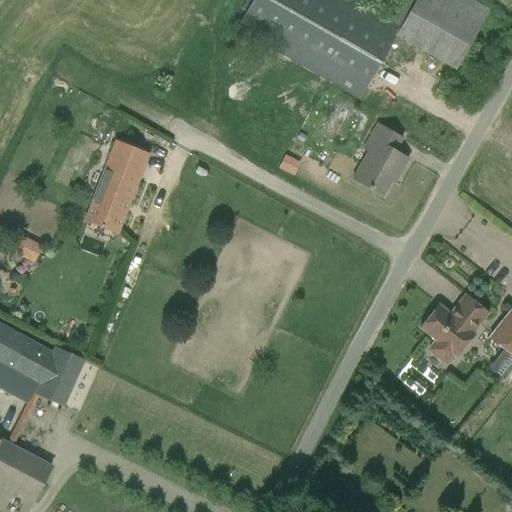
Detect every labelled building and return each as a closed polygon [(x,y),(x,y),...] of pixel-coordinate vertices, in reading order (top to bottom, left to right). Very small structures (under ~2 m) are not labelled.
[(360,99),(395,36),(455,70),(489,12),(467,0),(394,0),(383,20),(348,0),(252,0),(237,29),(360,99)] [(161,71),(151,89),(162,96),(172,78),(161,71)] [(401,138),(377,125),(363,150),(368,153),(352,180),(382,197),(395,173),(399,175),(407,159),(394,152),(401,138)] [(115,146),(86,222),(117,233),(145,157),(115,146)] [(18,237),(10,255),(34,267),(42,249),(18,237)] [(472,334),(488,314),(464,295),(449,315),(438,306),(419,329),(435,342),(431,347),(431,354),(441,362),(448,361),(452,356),(455,358),(474,335),(472,334)] [(492,372),(502,380),(511,367),(511,308),(489,338),(504,350),(491,366),(492,372)] [(0,389),(32,408),(39,395),(63,406),(83,362),(53,348),(51,351),(0,324),(0,389)] [(51,466),(0,439),(0,484),(32,502),(51,466)]
